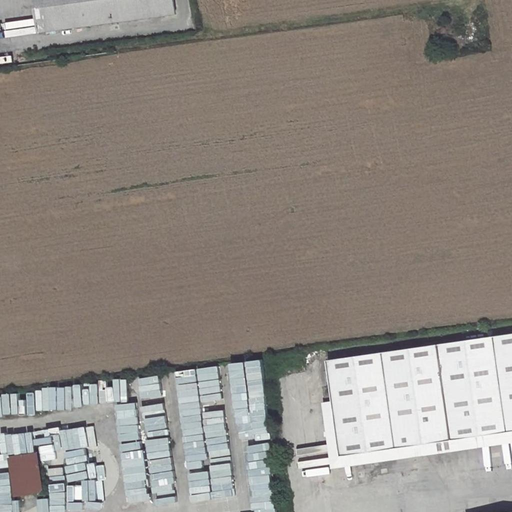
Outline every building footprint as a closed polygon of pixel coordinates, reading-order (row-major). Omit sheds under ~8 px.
[(36,0),(41,31),(175,13),(173,0),(36,0)] [(511,430),(511,333),(328,360),(342,455),(511,430)] [(242,362),(247,407),(268,405),(263,360),(242,362)] [(194,370),(198,390),(209,388),(206,368),(194,370)] [(175,389),(189,387),(187,371),(172,373),(175,389)] [(141,400),(162,399),(160,376),(140,378),(141,400)] [(126,463),(144,462),(142,419),(125,420),(126,463)] [(252,438),(254,457),(271,456),(270,437),(252,438)] [(11,459),(16,495),(44,491),(38,454),(11,459)] [(252,497),(273,496),(270,461),(250,462),(252,497)] [(238,511),(236,499),(205,504),(206,511),(238,511)]
